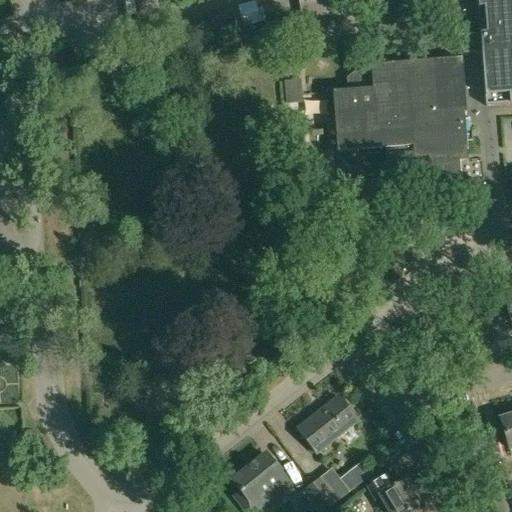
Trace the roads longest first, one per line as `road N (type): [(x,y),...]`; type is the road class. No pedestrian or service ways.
road 1 (residential): [(25,0),(41,306)]
road 2 (residential): [(126,511),(344,337)]
road 3 (residential): [(115,511),(54,421),(41,306)]
road 4 (residential): [(344,337),(511,235)]
road 5 (residential): [(390,407),(511,369)]
road 6 (residential): [(452,511),(390,407)]
